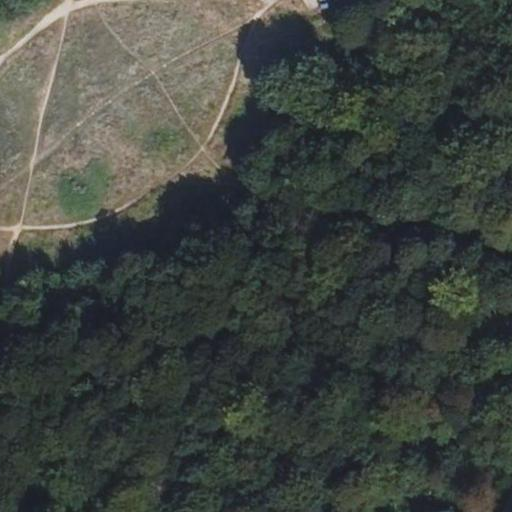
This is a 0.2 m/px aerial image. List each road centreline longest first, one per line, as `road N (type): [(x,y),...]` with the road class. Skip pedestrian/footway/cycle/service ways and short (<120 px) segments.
road 1 (track): [(0,307),(70,0)]
road 2 (track): [(159,189),(203,146),(255,22)]
road 3 (track): [(203,146),(100,0)]
road 4 (track): [(159,189),(79,224),(0,228)]
